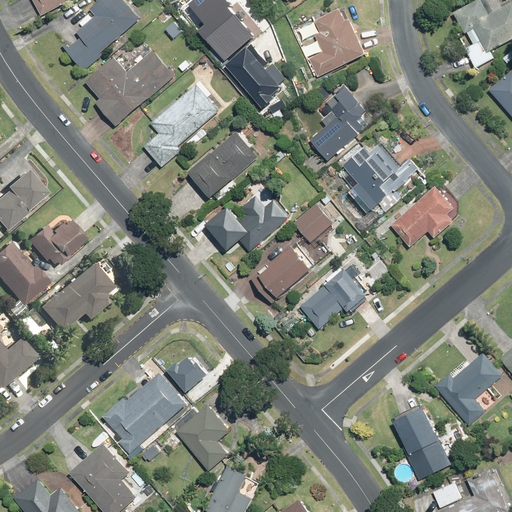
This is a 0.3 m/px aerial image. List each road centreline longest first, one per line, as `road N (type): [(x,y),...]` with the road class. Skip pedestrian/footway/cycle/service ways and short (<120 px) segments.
road 1 (residential): [(192,287),(0,52)]
road 2 (residential): [(307,422),(511,245)]
road 3 (residential): [(192,287),(0,451)]
road 4 (residential): [(511,195),(425,87),(401,0)]
road 5 (residential): [(307,422),(192,287)]
